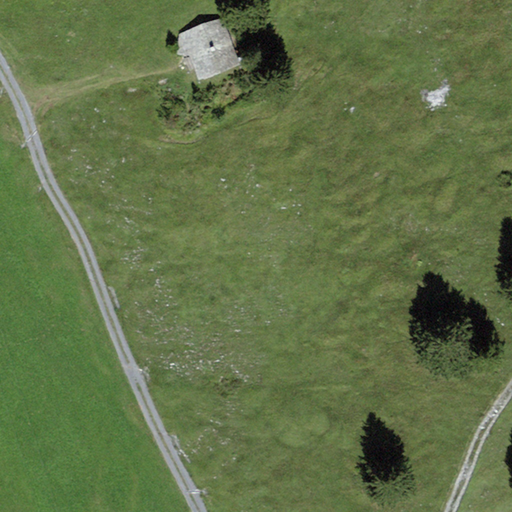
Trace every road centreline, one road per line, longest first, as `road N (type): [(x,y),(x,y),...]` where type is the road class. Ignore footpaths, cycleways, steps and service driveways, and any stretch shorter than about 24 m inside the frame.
road 1 (track): [(193,511),(0,71)]
road 2 (track): [(446,511),(485,419),(511,382)]
